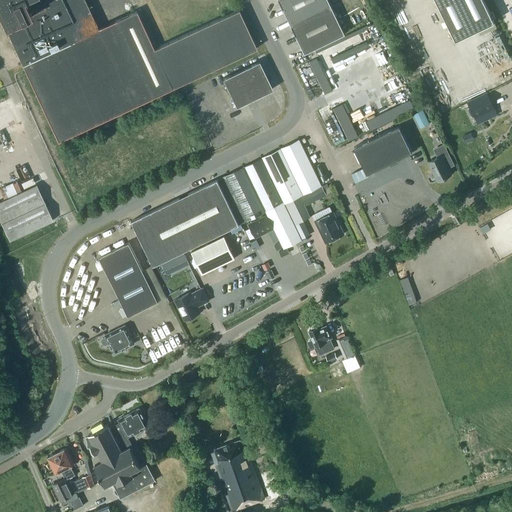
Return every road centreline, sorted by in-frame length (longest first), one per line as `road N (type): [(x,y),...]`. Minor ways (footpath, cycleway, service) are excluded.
road 1 (unclassified): [(69,373),(48,298),(60,248),(81,228),(275,132),(294,114),(288,77),(250,0)]
road 2 (unclassified): [(224,338),(511,175)]
road 3 (unclassified): [(348,511),(292,496),(284,485),(224,338)]
road 4 (unclassified): [(110,381),(141,383),(224,338)]
